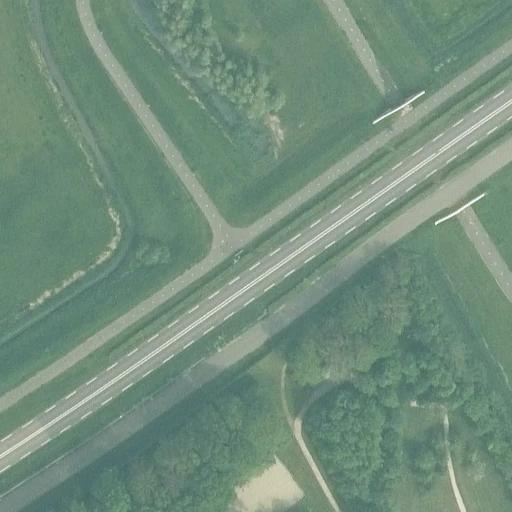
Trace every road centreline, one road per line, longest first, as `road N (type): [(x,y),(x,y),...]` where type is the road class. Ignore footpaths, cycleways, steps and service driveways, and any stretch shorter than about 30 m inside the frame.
road 1 (unclassified): [(0,507),(511,147)]
road 2 (primary): [(0,459),(141,369),(511,104)]
